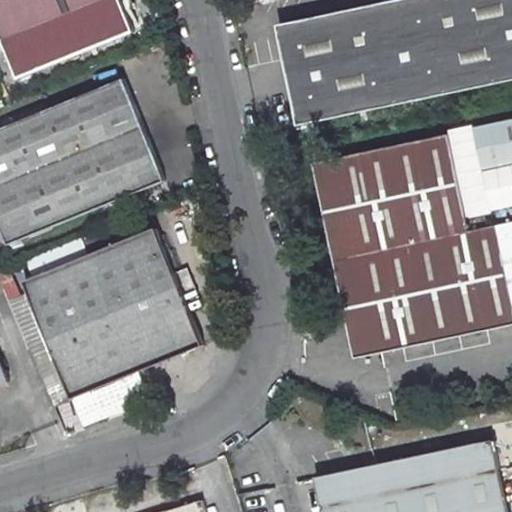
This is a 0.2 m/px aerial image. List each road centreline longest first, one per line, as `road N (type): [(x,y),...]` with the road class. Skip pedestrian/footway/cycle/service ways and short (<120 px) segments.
road 1 (unclassified): [(0,500),(208,441),(265,394),(283,333),(205,0)]
road 2 (unknown): [(265,394),(302,511)]
